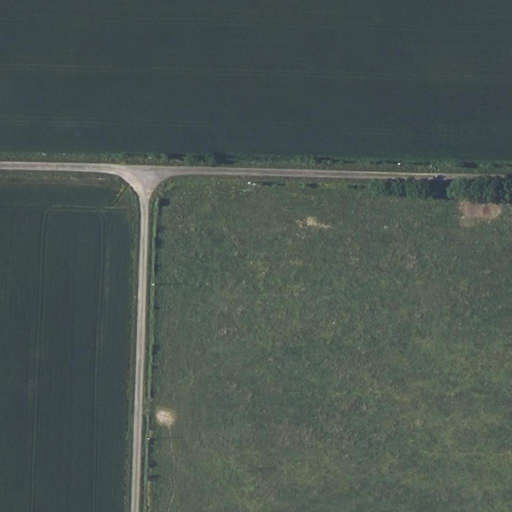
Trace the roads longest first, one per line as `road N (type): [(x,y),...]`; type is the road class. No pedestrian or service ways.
road 1 (unclassified): [(145,170),(511,179)]
road 2 (unclassified): [(145,170),(133,511)]
road 3 (unclassified): [(0,166),(145,170)]
